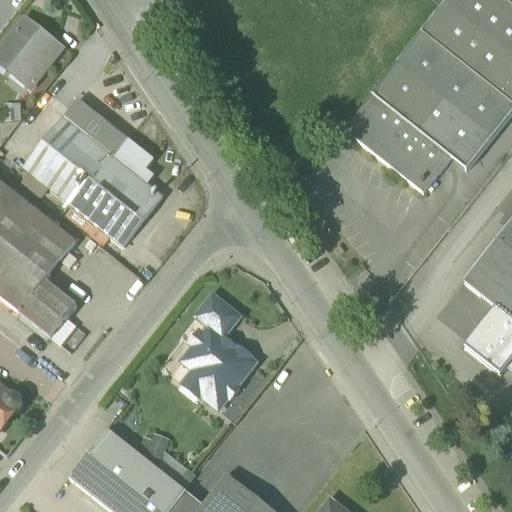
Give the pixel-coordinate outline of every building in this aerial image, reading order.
[(511,10),(499,0),(451,0),(422,37),(511,108),(511,10)] [(28,91),(29,92),(63,50),(27,22),(0,56),(0,69),(10,77),(12,74),(30,89),(28,91)] [(467,175),(511,119),(511,108),(422,37),(344,134),(424,198),(452,163),(467,175)] [(23,173),(30,179),(23,187),(41,201),(48,193),(69,210),(79,197),(71,191),(86,173),(94,179),(109,159),(113,162),(114,162),(128,143),(78,103),(23,173)] [(154,164),(128,143),(114,162),(147,189),(154,180),(146,174),(154,164)] [(69,210),(123,253),(163,202),(147,189),(114,162),(113,162),(109,159),(94,179),(86,173),(71,191),(79,197),(69,210)] [(0,302),(19,318),(45,285),(45,286),(76,247),(0,186),(0,302)] [(511,225),(464,286),(495,311),(511,324),(511,225)] [(19,318),(51,343),(52,342),(67,324),(77,311),(45,286),(45,285),(19,318)] [(209,332),(223,343),(223,342),(240,321),(212,300),(195,322),(209,332)] [(511,324),(495,311),(464,350),(500,379),(507,371),(511,374),(511,324)] [(67,324),(52,342),(61,350),(76,331),(67,324)] [(201,401),(218,415),(228,403),(230,404),(239,392),(238,391),(256,368),(250,363),(251,361),(238,350),(236,352),(223,342),(223,343),(209,332),(203,340),(198,336),(189,348),(194,352),(182,367),(193,375),(183,388),(200,402),(201,401)] [(0,430),(2,432),(14,417),(18,417),(23,410),(22,402),(15,397),(11,398),(5,393),(1,393),(0,392),(0,430)] [(69,482),(106,511),(200,511),(202,509),(107,433),(69,482)] [(267,511),(227,479),(202,509),(200,511),(267,511)]
